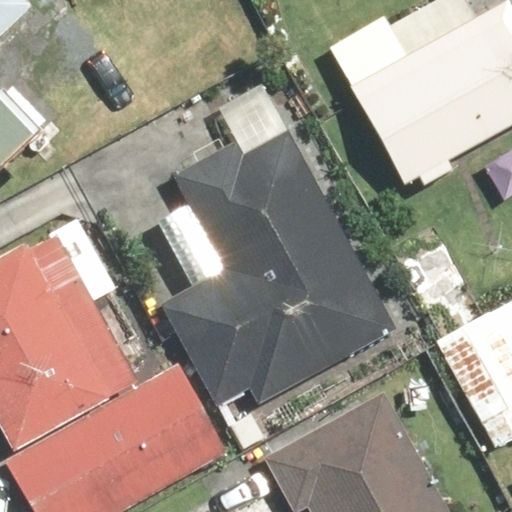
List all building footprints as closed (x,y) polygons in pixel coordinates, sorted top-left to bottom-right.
[(21,0),(0,0),(0,171),(37,136),(0,97),(0,43),(33,12),(21,0)] [(382,19),(325,48),(401,191),(511,131),(511,1),(511,0),(473,21),(461,0),(438,0),(386,28),(382,19)] [(219,276),(164,304),(217,408),(249,392),(256,405),(394,334),(265,82),(213,109),(231,145),(169,177),(219,276)] [(23,243),(0,255),(0,436),(11,458),(2,463),(26,511),(121,511),(225,458),(176,363),(137,383),(96,303),(115,293),(78,221),(26,249),(23,243)] [(511,301),(433,346),(493,450),(511,438),(511,301)] [(446,511),(386,396),(261,462),(286,511),(301,511),(305,510),(305,511),(446,511)]
